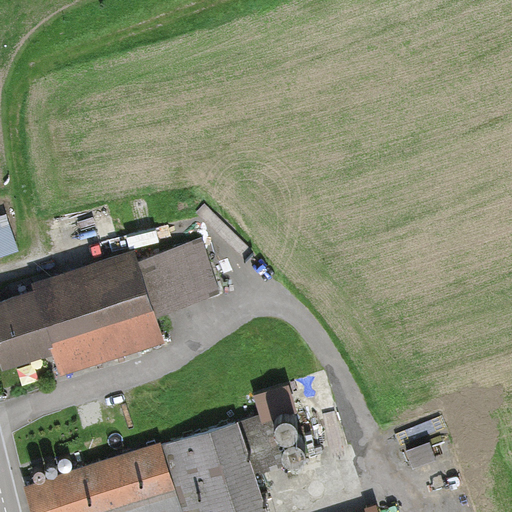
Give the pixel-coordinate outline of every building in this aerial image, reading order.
[(0,220),(0,256),(11,252),(0,220)] [(36,287),(0,297),(0,350),(6,370),(54,355),(60,375),(171,342),(161,311),(215,295),(200,243),(138,262),(135,252),(35,282),(36,287)] [(289,384),(255,394),(261,413),(244,419),(259,466),(281,460),(267,414),(296,406),(289,384)] [(271,511),(244,421),(30,486),(37,511),(271,511)] [(408,449),(415,470),(436,463),(429,442),(408,449)]
